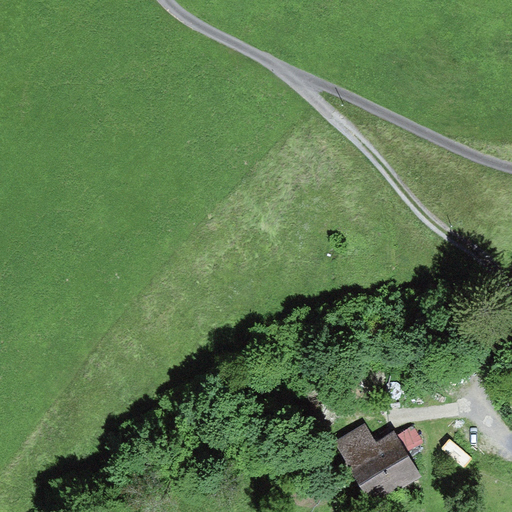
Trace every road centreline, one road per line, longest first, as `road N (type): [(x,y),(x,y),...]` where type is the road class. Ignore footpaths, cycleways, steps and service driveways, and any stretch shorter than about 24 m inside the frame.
road 1 (residential): [(511,273),(438,227),(292,81),(165,0)]
road 2 (track): [(511,169),(259,56)]
road 3 (residential): [(511,437),(473,404),(511,312)]
